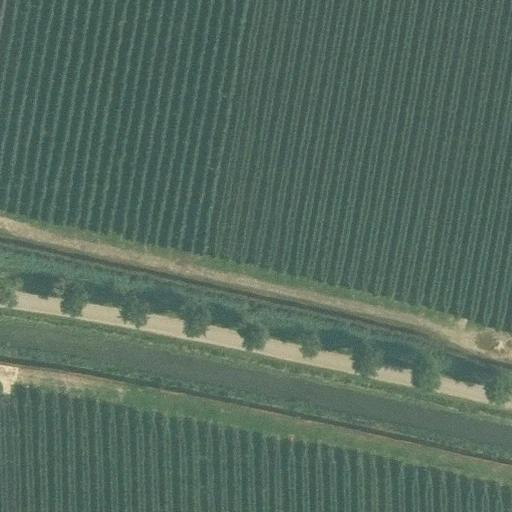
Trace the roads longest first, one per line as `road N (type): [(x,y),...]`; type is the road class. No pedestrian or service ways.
road 1 (unclassified): [(0,299),(511,403)]
road 2 (track): [(0,224),(423,320)]
road 3 (track): [(0,376),(9,511)]
